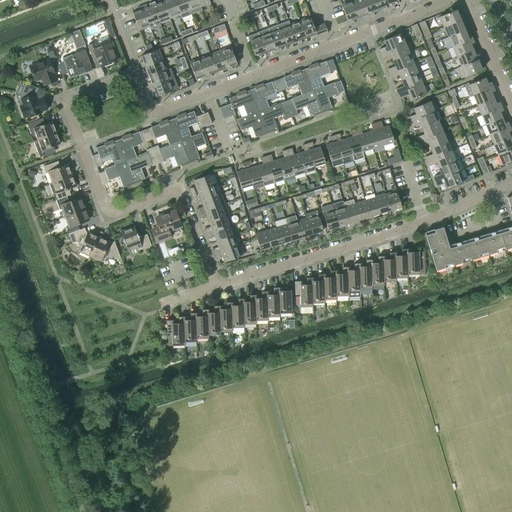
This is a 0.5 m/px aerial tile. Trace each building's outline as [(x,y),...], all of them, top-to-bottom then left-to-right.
[(157,3),(152,5),(159,22),(169,19),(161,0),(158,0),(157,1),(157,3)] [(161,0),(169,19),(179,15),(173,0),(161,0)] [(173,0),(179,15),(181,18),(191,15),(185,0),(173,0)] [(185,0),(191,15),(201,11),(199,7),(196,0),(185,0)] [(362,0),(353,0),(351,1),(358,18),(363,16),(364,19),(369,17),(362,0)] [(374,0),(362,0),(369,17),(374,15),(373,13),(378,11),(374,0)] [(386,0),(374,0),(378,11),(384,9),(385,11),(390,9),(386,0)] [(397,0),(386,0),(390,9),(394,8),(393,5),(399,3),(397,0)] [(358,18),(351,1),(341,5),(345,16),(335,20),(338,29),(354,23),(353,20),(358,18)] [(146,5),(142,6),(149,26),(151,30),(160,26),(159,22),(152,5),(147,7),(146,5)] [(149,26),(142,6),(137,8),(138,11),(132,13),(139,30),(149,26)] [(442,23),(444,27),(463,19),(461,14),(458,16),(456,10),(435,18),(438,25),(442,23)] [(309,17),(299,21),(306,38),(311,36),(312,39),(327,33),(324,24),(314,28),(309,17)] [(215,18),(205,22),(207,27),(217,23),(215,18)] [(115,36),(108,19),(103,21),(110,37),(115,36)] [(444,27),(448,37),(464,30),(462,24),(465,23),(463,19),(444,27)] [(288,21),(278,25),(286,46),(291,44),(292,47),(297,45),(288,21)] [(288,21),(297,45),(302,43),(300,40),(306,38),(299,21),(289,24),(288,21)] [(418,23),(424,35),(429,33),(424,21),(418,23)] [(212,29),(214,34),(225,30),(223,24),(212,29)] [(411,27),(416,39),(422,36),(416,24),(411,27)] [(278,25),(267,28),(277,52),(281,51),(280,48),(286,46),(278,25)] [(269,32),(259,36),(265,53),(271,51),(272,54),(277,52),(267,28),(269,32)] [(75,48),(84,45),(78,30),(70,33),(75,48)] [(448,37),(452,47),(472,39),(470,34),(467,35),(464,30),(448,37)] [(265,53),(259,36),(257,33),(247,37),(256,60),(261,58),(260,55),(265,53)] [(379,49),(380,54),(409,42),(405,43),(400,33),(384,40),(386,46),(379,49)] [(452,47),(456,57),(473,50),(470,44),(474,43),(472,39),(452,47)] [(390,55),(392,60),(413,52),(409,42),(380,54),(382,58),(390,55)] [(118,60),(111,43),(96,49),(94,43),(88,46),(94,62),(100,60),(102,66),(118,60)] [(230,47),(220,51),(227,71),(232,69),(231,66),(236,64),(230,47)] [(140,62),(142,67),(162,60),(158,49),(141,56),(143,61),(140,62)] [(81,74),(79,68),(90,64),(84,50),(62,58),(63,63),(58,65),(62,75),(67,73),(69,78),(81,74)] [(387,69),(389,74),(417,62),(417,61),(413,63),(412,60),(419,56),(417,50),(413,52),(392,60),(395,66),(387,69)] [(456,57),(460,67),(480,58),(478,54),(475,55),(473,50),(456,57)] [(220,51),(209,55),(216,72),(222,70),(223,73),(227,71),(220,51)] [(209,55),(199,59),(207,79),(212,77),(211,74),(216,72),(209,55)] [(48,58),(48,59),(29,67),(34,81),(41,78),(44,85),(56,81),(52,70),(59,68),(56,60),(54,56),(48,58)] [(431,56),(426,58),(434,77),(439,75),(431,56)] [(480,58),(460,67),(456,68),(460,79),(463,77),(464,79),(468,78),(467,76),(481,70),(479,64),(482,63),(480,58)] [(207,79),(199,59),(189,62),(196,80),(201,78),(202,80),(207,79)] [(146,71),(148,76),(166,70),(162,60),(142,67),(144,72),(146,71)] [(308,68),(304,69),(312,91),(323,87),(320,76),(330,72),(326,61),(314,66),(314,64),(308,67),(308,68)] [(398,75),(401,81),(422,72),(417,62),(389,74),(391,78),(398,75)] [(148,83),(150,87),(174,78),(170,68),(166,69),(166,70),(148,76),(150,82),(148,83)] [(297,85),(301,95),(312,91),(304,69),(300,71),(299,70),(293,72),(294,73),(283,77),(287,89),(297,85)] [(396,89),(397,94),(426,81),(422,72),(401,81),(403,86),(396,89)] [(445,73),(441,75),(446,87),(451,85),(448,79),(447,79),(445,73)] [(174,78),(150,87),(151,92),(154,91),(156,97),(178,88),(174,78)] [(468,85),(473,95),(492,87),(490,82),(487,83),(485,78),(468,85)] [(312,91),(322,115),(327,113),(326,110),(332,108),(327,98),(338,94),(338,93),(344,91),(340,81),(312,91)] [(426,81),(397,94),(399,98),(407,95),(409,101),(430,92),(427,85),(424,87),(422,84),(426,82),(426,81)] [(250,90),(258,112),(269,108),(269,107),(265,97),(275,93),(271,82),(259,86),(259,85),(253,87),(254,88),(250,90)] [(22,105),(19,106),(20,109),(20,110),(20,111),(21,113),(21,114),(23,116),(24,118),(27,117),(27,118),(41,112),(47,109),(42,97),(37,99),(35,94),(37,89),(26,84),(21,95),(22,99),(20,100),(22,105)] [(473,95),(477,105),(493,98),(491,93),(494,91),(492,87),(473,95)] [(243,105),(247,115),(247,116),(258,112),(250,90),(245,92),(244,91),(239,93),(239,94),(228,98),(230,104),(225,106),(229,117),(233,116),(234,120),(236,120),(236,119),(234,114),(232,109),(243,105)] [(285,101),(287,107),(289,112),(295,109),(295,110),(306,106),(310,117),(315,115),(316,118),(322,115),(312,91),(301,95),(285,101)] [(477,105),(481,115),(501,107),(499,102),(496,103),(493,98),(477,105)] [(408,117),(410,122),(434,112),(434,111),(437,110),(433,99),(413,108),(415,114),(408,117)] [(269,108),(258,112),(267,136),(273,134),(272,131),(277,129),(273,118),(284,114),(289,112),(287,107),(285,101),(269,107),(269,108)] [(223,119),(229,117),(225,106),(218,108),(223,119)] [(481,115),(485,125),(502,118),(500,113),(503,111),(501,107),(481,115)] [(176,118),(172,119),(180,141),(191,137),(187,126),(197,122),(200,128),(205,126),(201,115),(195,117),(193,111),(182,116),(181,114),(176,117),(176,118)] [(207,112),(201,115),(205,126),(211,124),(207,112)] [(258,112),(247,116),(247,115),(236,120),(240,131),(251,127),(255,137),(260,135),(261,138),(267,136),(258,112)] [(419,123),(422,129),(438,122),(438,121),(442,120),(439,113),(435,115),(434,112),(410,122),(411,126),(419,123)] [(485,125),(489,135),(509,126),(507,122),(504,123),(502,118),(485,125)] [(33,141),(56,133),(52,122),(42,125),(40,119),(27,124),(31,136),(35,134),(37,140),(33,141)] [(165,135),(169,145),(180,141),(172,119),(167,121),(167,120),(161,122),(162,123),(150,128),(154,139),(165,135)] [(416,137),(418,142),(447,130),(446,128),(442,130),(438,122),(422,129),(424,134),(416,137)] [(388,126),(378,129),(382,145),(393,142),(388,126)] [(489,135),(494,145),(510,137),(508,132),(511,131),(509,126),(489,135)] [(378,129),(367,133),(372,149),(382,145),(378,129)] [(427,143),(430,148),(447,141),(443,133),(447,131),(447,130),(418,142),(420,146),(427,143)] [(121,138),(117,140),(125,162),(136,157),(132,147),(143,143),(139,132),(127,136),(127,135),(121,137),(121,138)] [(56,133),(33,141),(40,158),(52,153),(50,147),(60,143),(56,133)] [(180,141),(189,165),(195,163),(194,160),(199,158),(195,148),(206,144),(201,133),(191,137),(180,141)] [(367,133),(357,136),(362,152),(372,149),(367,133)] [(357,136),(347,139),(354,161),(364,158),(362,152),(357,136)] [(496,151),(498,154),(511,148),(511,141),(510,137),(494,145),(490,146),(492,153),(496,151)] [(347,139),(336,142),(343,164),(354,161),(347,139)] [(110,155),(114,166),(115,166),(125,162),(117,140),(112,142),(112,141),(107,143),(107,144),(96,148),(98,154),(92,156),(96,167),(102,165),(100,160),(110,155)] [(157,146),(151,148),(157,164),(163,162),(163,160),(173,156),(177,167),(182,165),(183,168),(189,165),(180,141),(169,145),(158,149),(157,146)] [(425,157),(427,161),(451,151),(447,141),(430,148),(432,154),(425,157)] [(343,164),(336,142),(325,145),(332,167),(343,164)] [(320,147),(309,150),(314,166),(325,163),(320,147)] [(388,158),(389,163),(402,160),(399,147),(392,149),(394,156),(388,158)] [(136,157),(125,162),(134,186),(141,184),(139,181),(145,179),(141,168),(151,164),(152,166),(157,164),(151,148),(146,150),(147,153),(136,157)] [(511,148),(498,154),(502,165),(511,160),(511,148)] [(309,150),(298,153),(304,173),(315,170),(314,166),(309,150)] [(436,163),(438,168),(455,161),(451,151),(427,161),(428,166),(436,163)] [(298,153),(288,157),(295,178),(294,176),(304,173),(298,153)] [(288,157),(278,160),(283,176),(285,181),(295,178),(288,157)] [(278,160),(267,163),(274,183),(272,179),(283,176),(278,160)] [(48,172),(52,183),(72,175),(68,164),(60,167),(57,161),(43,167),(45,173),(48,172)] [(433,177),(435,181),(460,171),(455,161),(438,168),(441,174),(433,177)] [(483,161),(478,163),(483,175),(489,173),(483,161)] [(115,166),(114,166),(104,170),(104,171),(98,174),(103,185),(109,183),(108,181),(119,177),(123,187),(127,186),(128,188),(134,186),(125,162),(115,166)] [(267,163),(257,166),(263,186),(274,183),(267,163)] [(257,166),(247,169),(252,185),(262,182),(263,186),(257,166)] [(252,185),(247,169),(236,172),(241,188),(252,185)] [(460,171),(435,181),(437,186),(444,183),(447,188),(464,181),(460,171)] [(53,194),(55,200),(70,195),(68,189),(76,186),(72,175),(52,183),(56,193),(53,194)] [(193,181),(197,191),(212,185),(212,184),(217,182),(214,175),(209,176),(208,175),(193,181)] [(347,181),(337,184),(339,190),(341,190),(341,187),(348,185),(347,181)] [(197,191),(201,201),(216,195),(212,185),(197,191)] [(392,193),(385,195),(390,211),(401,207),(394,186),(390,187),(392,193)] [(306,193),(300,195),(301,199),(307,197),(307,198),(315,196),(313,191),(306,193)] [(201,201),(205,211),(225,204),(221,194),(216,195),(201,201)] [(62,209),(64,216),(85,209),(80,198),(68,202),(66,196),(70,195),(55,200),(59,210),(62,209)] [(385,195),(375,198),(380,214),(390,211),(385,195)] [(511,195),(506,197),(511,215),(511,229),(449,248),(442,227),(424,233),(435,271),(444,268),(444,265),(452,263),(452,265),(462,263),(461,260),(469,258),(470,260),(479,257),(478,255),(486,252),(487,255),(496,252),(496,249),(503,247),(504,250),(511,247),(511,195)] [(375,198),(365,201),(370,217),(380,214),(375,198)] [(344,207),(349,223),(359,220),(354,204),(353,199),(343,202),(344,207)] [(365,201),(354,204),(359,220),(370,217),(365,201)] [(205,211),(208,221),(228,214),(225,204),(205,211)] [(332,204),(338,226),(349,223),(344,207),(334,210),(332,204)] [(328,230),(338,226),(332,205),(321,209),(328,230)] [(66,229),(68,234),(79,230),(77,225),(89,220),(85,209),(64,216),(69,227),(66,229)] [(151,231),(155,242),(170,237),(168,231),(181,226),(175,211),(155,219),(158,228),(151,231)] [(316,211),(306,214),(312,234),(323,231),(316,211)] [(208,221),(212,231),(228,226),(228,225),(232,224),(228,214),(208,221)] [(307,218),(297,221),(302,237),(312,234),(306,214),(305,214),(307,218)] [(286,224),(286,225),(291,241),(302,237),(297,221),(290,224),(288,218),(284,219),(286,224)] [(286,225),(276,228),(281,244),(291,241),(286,225)] [(212,231),(216,241),(232,236),(228,226),(212,231)] [(120,232),(127,252),(136,249),(137,251),(151,246),(146,234),(141,237),(137,234),(134,227),(120,232)] [(79,252),(89,256),(98,237),(90,233),(89,235),(86,234),(84,228),(79,230),(68,234),(72,244),(76,243),(79,252)] [(276,228),(265,231),(270,247),(281,244),(276,228)] [(255,234),(255,236),(256,238),(260,250),(270,247),(265,231),(255,234)] [(216,241),(220,252),(240,244),(236,234),(232,236),(216,241)] [(98,237),(89,256),(100,261),(102,258),(104,259),(113,256),(114,260),(119,258),(120,261),(121,261),(120,258),(114,242),(108,244),(106,242),(106,241),(98,237)] [(240,244),(220,252),(224,263),(240,257),(239,256),(244,255),(240,244)] [(408,275),(424,275),(424,252),(409,252),(409,249),(401,249),(402,256),(402,262),(407,262),(408,275)] [(396,279),(408,278),(408,275),(407,262),(402,262),(402,256),(397,256),(397,253),(389,253),(390,260),(390,266),(395,266),(396,279)] [(377,257),(378,263),(378,270),(383,269),(384,282),(396,282),(396,279),(395,266),(390,266),(390,260),(385,260),(385,256),(377,257)] [(366,260),(366,267),(366,273),(372,273),(372,286),(384,286),(384,282),(383,269),(378,270),(378,263),(374,263),(374,260),(366,260)] [(354,264),(354,270),(354,277),(360,277),(360,290),(372,289),(372,286),(372,273),(366,273),(366,267),(362,267),(362,264),(354,264)] [(348,293),(361,293),(360,290),(360,277),(354,277),(354,270),(350,270),(350,267),(342,268),(342,274),(342,280),(348,280),(348,293)] [(337,297),(349,296),(348,293),(348,280),(342,280),(342,274),(338,274),(338,271),(330,271),(330,278),(330,284),(336,284),(336,297),(337,297)] [(325,300),(337,300),(337,297),(336,297),(336,284),(330,284),(330,278),(326,278),(326,275),(318,275),(318,281),(319,288),(324,287),(324,300),(325,300)] [(306,279),(306,285),(307,285),(307,291),(312,291),(312,304),(313,304),(325,304),(325,300),(324,300),(324,287),(319,288),(318,281),(314,281),(314,278),(306,279)] [(313,304),(312,304),(312,291),(307,291),(307,285),(306,285),(302,285),(302,282),(294,282),(295,295),(299,295),(300,308),(313,307),(313,304)] [(273,288),(273,295),(274,301),(279,301),(279,314),(280,314),(292,314),(291,291),(281,291),(281,288),(273,288)] [(261,292),(262,298),(262,305),(267,305),(268,318),(280,317),(280,314),(279,314),(279,301),(274,301),(273,295),(269,295),(269,292),(261,292)] [(250,296),(250,302),(250,308),(255,308),(256,321),(268,321),(268,318),(267,305),(262,305),(262,298),(257,298),(257,295),(250,296)] [(238,299),(238,306),(239,312),(243,312),(244,325),(256,324),(256,321),(255,308),(250,308),(250,302),(246,302),(246,299),(238,299)] [(232,328),(244,328),(244,325),(243,312),(239,312),(238,306),(234,306),(234,303),(226,303),(226,309),(227,316),(232,315),(232,328)] [(214,313),(215,319),(220,319),(220,332),(221,332),(233,331),(232,328),(232,315),(227,316),(226,309),(222,309),(222,306),(214,306),(214,313)] [(202,310),(202,316),(203,316),(203,323),(208,323),(208,336),(221,335),(221,332),(220,332),(220,319),(215,319),(214,313),(210,313),(210,310),(202,310)] [(190,314),(190,320),(191,320),(191,327),(196,326),(196,339),(197,339),(208,339),(208,336),(208,323),(203,323),(203,316),(202,316),(198,317),(198,313),(190,314)] [(178,317),(178,323),(179,323),(179,330),(184,330),(184,343),(185,343),(197,342),(197,339),(196,339),(196,326),(191,327),(191,320),(190,320),(186,320),(186,317),(178,317)] [(179,323),(178,323),(174,324),(174,320),(166,321),(167,334),(168,334),(169,347),(185,346),(185,343),(184,343),(184,330),(179,330),(179,323)]
